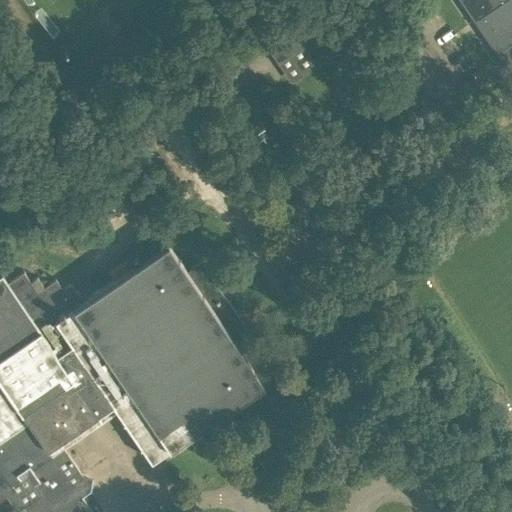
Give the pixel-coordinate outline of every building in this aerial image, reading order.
[(511,64),(511,0),(459,0),(496,53),(501,49),(511,65),(511,64)] [(316,65),(317,64),(341,47),(314,8),(264,42),(278,62),(302,45),(316,65)] [(133,134),(125,122),(117,128),(125,140),(133,134)] [(90,511),(92,511),(80,494),(87,488),(89,479),(81,478),(82,473),(59,441),(113,404),(151,460),(264,383),(235,342),(249,332),(199,262),(185,272),(165,244),(86,302),(73,283),(65,289),(58,279),(46,287),(40,277),(33,281),(26,271),(10,282),(4,274),(0,276),(0,500),(0,499),(0,490),(2,489),(17,511),(26,504),(31,511),(90,511)] [(379,289),(368,297),(372,304),(384,296),(379,289)]
